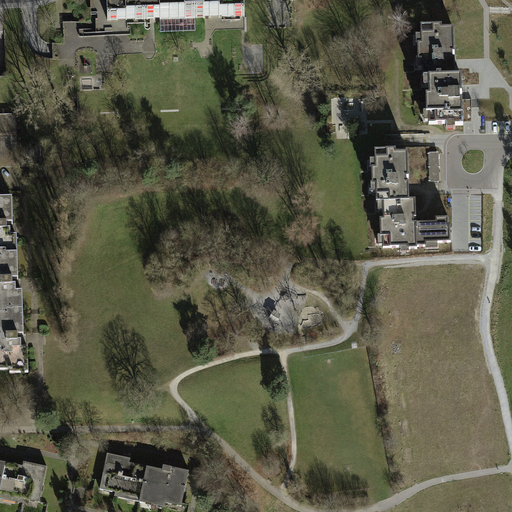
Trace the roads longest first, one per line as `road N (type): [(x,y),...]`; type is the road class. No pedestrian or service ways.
road 1 (track): [(284,351),(295,440),(294,466),(279,495)]
road 2 (unknown): [(0,124),(13,0)]
